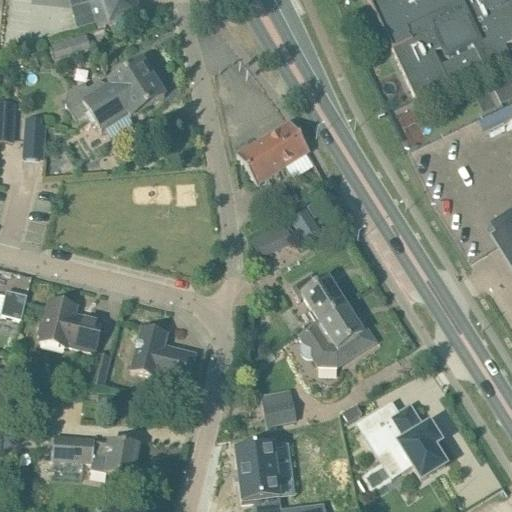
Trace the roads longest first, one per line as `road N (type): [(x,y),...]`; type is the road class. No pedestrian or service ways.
road 1 (primary): [(511,421),(253,0)]
road 2 (residential): [(214,313),(235,280),(184,0)]
road 3 (residential): [(214,313),(0,257)]
road 4 (residential): [(187,511),(224,353),(214,313)]
